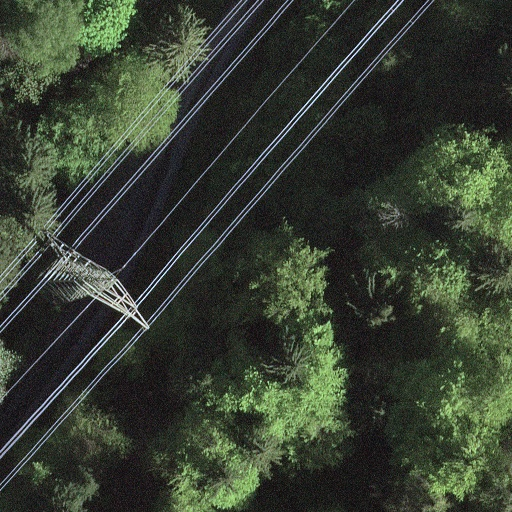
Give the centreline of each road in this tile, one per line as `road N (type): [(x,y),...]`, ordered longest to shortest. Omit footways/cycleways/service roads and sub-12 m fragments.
road 1 (unclassified): [(260,0),(233,35),(113,297),(0,448)]
road 2 (track): [(146,0),(55,71),(0,129)]
